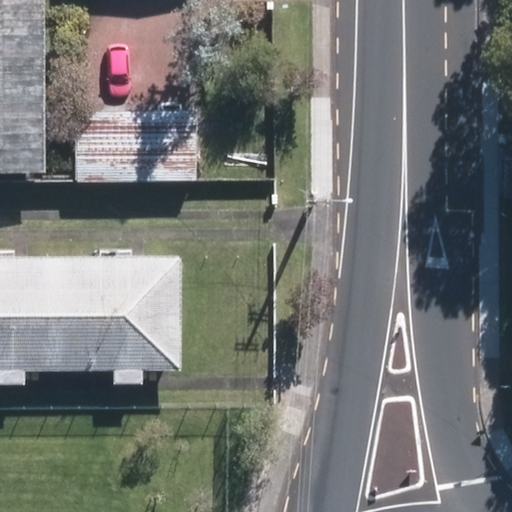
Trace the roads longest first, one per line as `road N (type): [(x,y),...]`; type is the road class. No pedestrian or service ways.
road 1 (secondary): [(405,159),(478,511)]
road 2 (secondary): [(338,511),(348,404),(405,159)]
road 3 (secondary): [(405,0),(405,159)]
